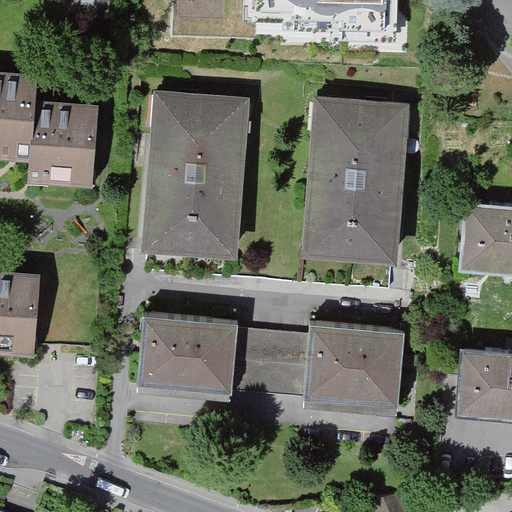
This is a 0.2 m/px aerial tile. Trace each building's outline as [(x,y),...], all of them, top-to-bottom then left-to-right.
[(256,0),(257,8),(296,9),(296,19),(329,19),(329,31),(386,31),(386,0),(256,0)] [(37,61),(0,58),(0,150),(20,152),(30,153),(28,179),(38,179),(87,183),(93,97),(35,93),(37,61)] [(255,102),(156,95),(145,249),(245,255),(255,102)] [(412,108),(317,102),(306,257),(401,263),(412,108)] [(511,205),(466,204),(463,264),(511,265),(511,205)] [(0,349),(14,351),(38,352),(38,344),(42,273),(0,270),(0,349)] [(240,317),(145,307),(138,381),(184,385),(230,390),(231,381),(307,389),(306,401),(351,406),(396,410),(404,331),(310,321),(308,335),(239,328),(240,317)] [(511,351),(462,348),(457,416),(511,420),(511,351)] [(363,497),(370,511),(409,511),(401,493),(363,497)]
